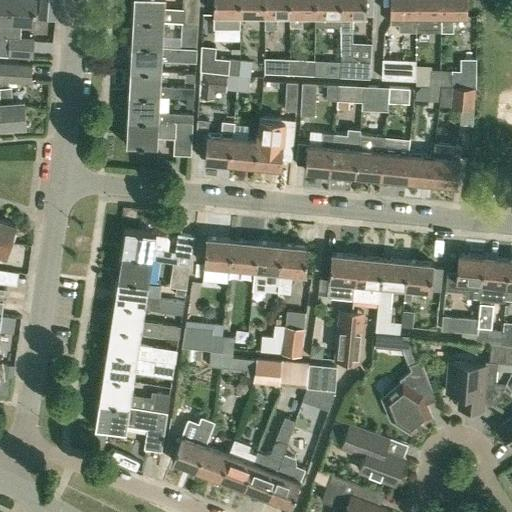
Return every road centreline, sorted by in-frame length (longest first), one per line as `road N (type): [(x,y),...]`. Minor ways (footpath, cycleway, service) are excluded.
road 1 (residential): [(511,223),(61,181)]
road 2 (residential): [(23,443),(61,181)]
road 3 (residential): [(200,511),(23,443)]
road 4 (residential): [(61,181),(77,0)]
road 5 (residential): [(420,488),(437,444),(452,436),(478,446),(481,484)]
